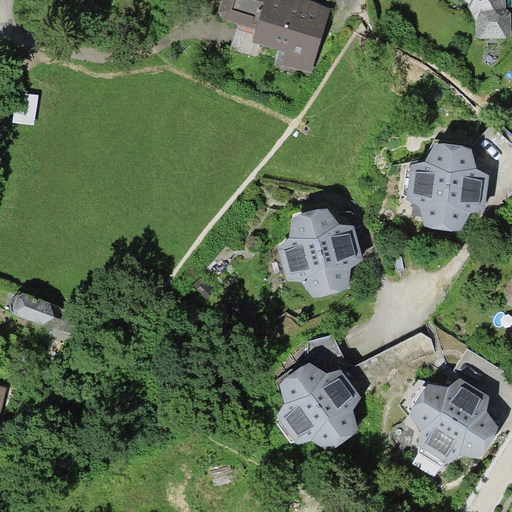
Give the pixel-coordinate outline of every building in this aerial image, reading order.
[(281,64),(306,71),(324,16),(284,0),(223,0),(219,14),(222,19),(257,30),(253,42),(285,52),(281,64)] [(499,0),(461,0),(465,3),(468,5),(467,8),(471,17),(475,17),(475,37),(479,38),(502,38),(506,37),(506,16),(501,11),(499,0)] [(471,146),(434,142),(425,160),(411,163),(407,198),(419,205),(425,225),(461,229),(470,212),(484,209),(489,173),(475,166),(471,146)] [(300,215),(292,218),(288,239),(277,248),(287,281),(300,282),(313,298),(323,298),(342,292),(348,289),(350,269),(364,260),(353,226),(340,226),(327,209),(317,209),(300,215)] [(45,328),(47,329),(51,329),(70,336),(76,319),(69,317),(70,314),(58,310),(55,309),(12,293),(11,297),(14,297),(8,311),(6,310),(5,313),(45,328)] [(308,361),(278,383),(284,402),(276,415),(297,443),(311,439),(329,450),(358,428),(353,409),(361,397),(340,369),(325,373),(308,361)] [(424,389),(408,413),(422,429),(419,446),(444,462),(457,452),(473,456),(491,429),(480,416),(483,400),(456,385),(443,392),(424,389)]
